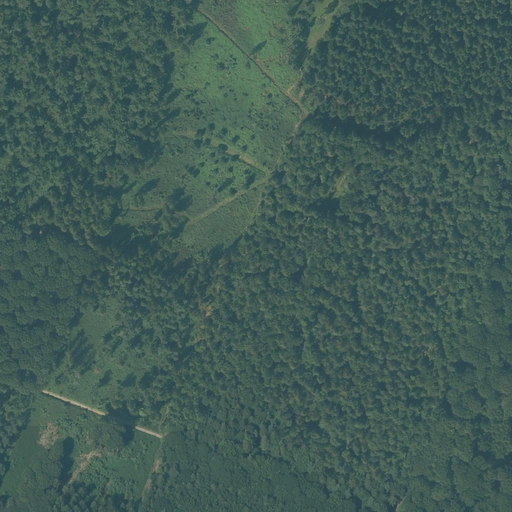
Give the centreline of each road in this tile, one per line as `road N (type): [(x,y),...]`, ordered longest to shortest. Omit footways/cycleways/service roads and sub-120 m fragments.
road 1 (track): [(182,0),(35,384)]
road 2 (track): [(511,191),(307,104),(189,0)]
road 3 (track): [(360,511),(326,500),(281,461),(221,459),(139,419),(35,384)]
road 4 (track): [(393,511),(511,239)]
